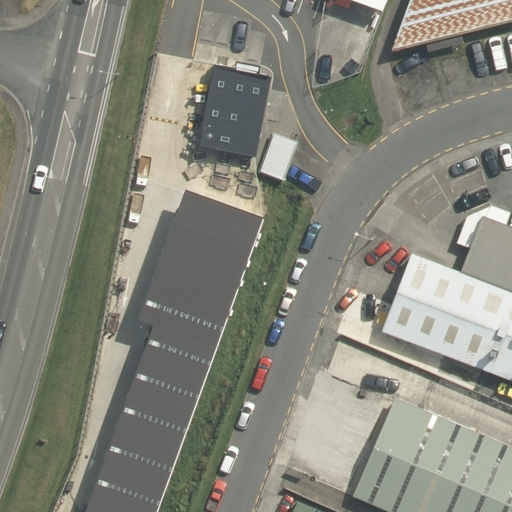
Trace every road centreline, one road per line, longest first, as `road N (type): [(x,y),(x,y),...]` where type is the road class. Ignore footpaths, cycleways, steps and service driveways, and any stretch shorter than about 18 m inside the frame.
road 1 (unclassified): [(233,511),(349,205),(400,151),(511,105)]
road 2 (secondary): [(0,392),(82,74)]
